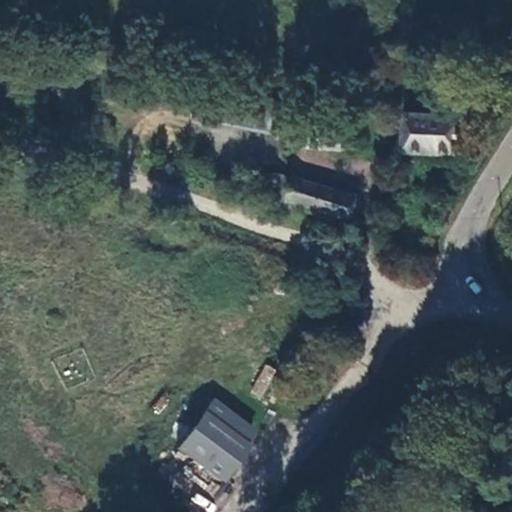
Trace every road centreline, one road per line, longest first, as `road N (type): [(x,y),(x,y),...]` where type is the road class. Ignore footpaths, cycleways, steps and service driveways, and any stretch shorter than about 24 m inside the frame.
road 1 (track): [(139,185),(330,249),(394,289),(467,297)]
road 2 (track): [(258,511),(377,349),(467,297)]
road 3 (tertiary): [(511,319),(467,297),(458,270),(465,225),(511,148)]
road 4 (track): [(0,138),(139,185)]
